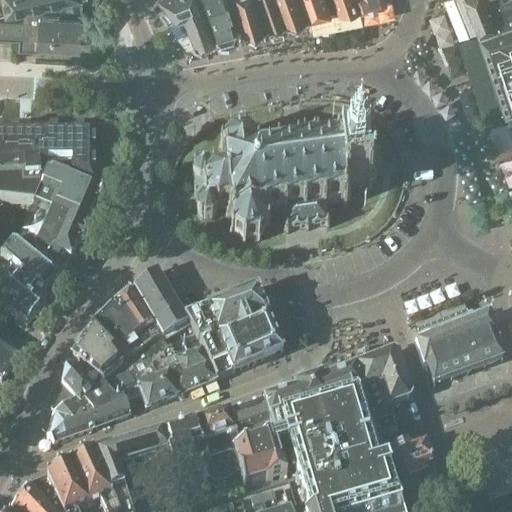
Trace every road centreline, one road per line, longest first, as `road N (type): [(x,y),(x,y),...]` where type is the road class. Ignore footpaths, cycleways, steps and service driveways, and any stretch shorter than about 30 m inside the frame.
road 1 (unclassified): [(0,474),(71,320),(137,236),(157,94)]
road 2 (unclassified): [(157,94),(269,64),(380,69)]
road 3 (unclassified): [(380,69),(416,101),(439,138),(445,174),(430,235)]
road 4 (residential): [(0,89),(157,94)]
road 5 (residential): [(322,301),(378,284),(430,235)]
